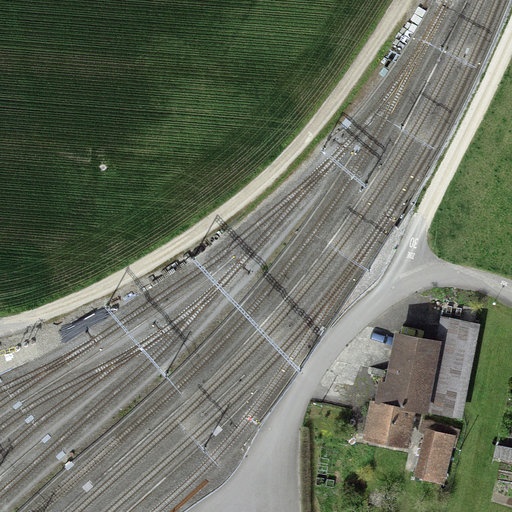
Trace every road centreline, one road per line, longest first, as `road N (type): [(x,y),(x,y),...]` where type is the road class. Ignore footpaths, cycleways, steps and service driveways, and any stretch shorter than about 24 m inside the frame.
road 1 (track): [(0,318),(61,307),(181,243),(291,155),(401,0)]
road 2 (residential): [(258,483),(294,388),(415,271),(454,271),(511,294)]
road 3 (track): [(511,31),(419,220),(415,271)]
